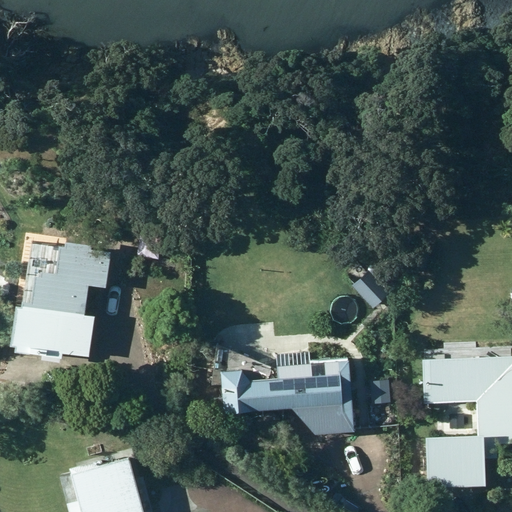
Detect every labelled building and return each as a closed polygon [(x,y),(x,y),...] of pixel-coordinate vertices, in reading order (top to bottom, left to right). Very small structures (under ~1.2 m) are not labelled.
[(11,306),(6,346),(10,346),(6,380),(14,381),(12,395),(26,397),(26,393),(41,394),(42,384),(23,381),(27,356),(57,360),(62,316),(81,318),(85,285),(103,288),(107,252),(87,249),(88,245),(64,242),(63,247),(54,246),(51,275),(35,273),(35,277),(30,276),(26,303),(17,302),(17,307),(11,306)] [(389,293),(370,272),(354,286),(373,307),(389,293)] [(511,356),(420,360),(421,402),(474,401),(476,436),(421,439),(424,489),(482,487),(480,459),(495,458),(494,443),(511,441),(511,356)] [(346,362),(274,366),(275,380),(249,382),(239,371),(218,372),(220,413),(289,409),(311,434),(350,432),(346,362)] [(463,423),(464,417),(461,412),(455,411),(450,415),(450,421),(453,425),(459,426),(463,423)] [(131,486),(123,460),(76,473),(85,506),(80,508),(81,511),(149,511),(141,483),(131,486)]
